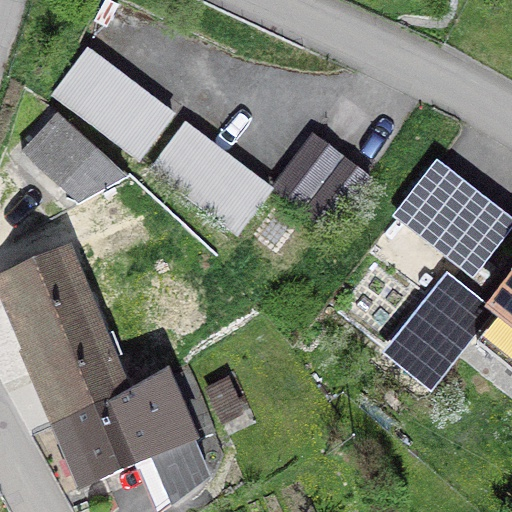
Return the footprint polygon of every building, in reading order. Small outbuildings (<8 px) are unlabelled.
[(87,50),(55,93),(139,157),(171,115),(87,50)] [(59,113),(21,152),(77,205),(128,176),(59,113)] [(185,125),(153,168),(238,231),(270,189),(185,125)] [(330,232),(370,180),(312,136),(273,188),(330,232)] [(435,166),(397,216),(472,275),(511,225),(435,166)] [(22,353),(52,425),(62,422),(123,396),(109,361),(120,356),(112,336),(101,341),(64,252),(1,277),(32,349),(22,353)] [(416,368),(472,297),(450,280),(394,350),(416,368)] [(511,281),(492,306),(511,321),(511,281)] [(62,422),(52,425),(78,488),(192,441),(163,371),(123,396),(62,422)] [(221,420),(239,411),(228,387),(209,396),(221,420)]
